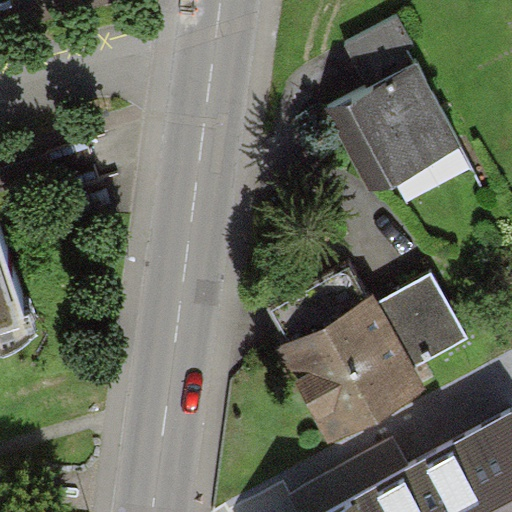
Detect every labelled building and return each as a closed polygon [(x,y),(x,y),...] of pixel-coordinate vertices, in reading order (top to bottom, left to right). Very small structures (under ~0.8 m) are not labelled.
[(324,99),(367,184),(459,138),(397,16),(344,43),(362,80),(324,99)] [(0,335),(29,326),(37,318),(29,296),(26,296),(0,224),(0,335)] [(366,281),(349,250),(270,295),(286,324),(273,332),(328,428),(427,372),(417,354),(380,288),(373,277),(366,281)] [(432,259),(380,288),(417,354),(469,325),(432,259)] [(511,511),(511,397),(511,396),(297,511),(511,511)]
